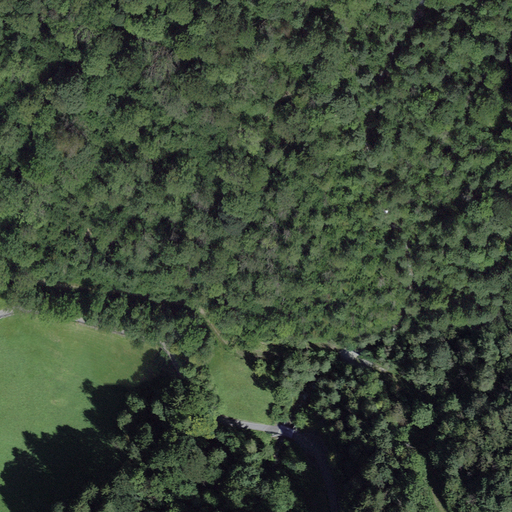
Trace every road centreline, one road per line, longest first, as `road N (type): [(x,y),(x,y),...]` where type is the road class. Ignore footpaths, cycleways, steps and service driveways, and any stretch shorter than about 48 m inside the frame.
road 1 (primary): [(15,0),(325,201),(511,335)]
road 2 (track): [(445,511),(411,399),(390,373),(323,345),(251,357),(220,337),(199,308),(178,299),(0,280)]
road 3 (unclassified): [(335,511),(318,453),(303,438),(199,414),(171,355),(155,343),(62,315),(0,314)]
